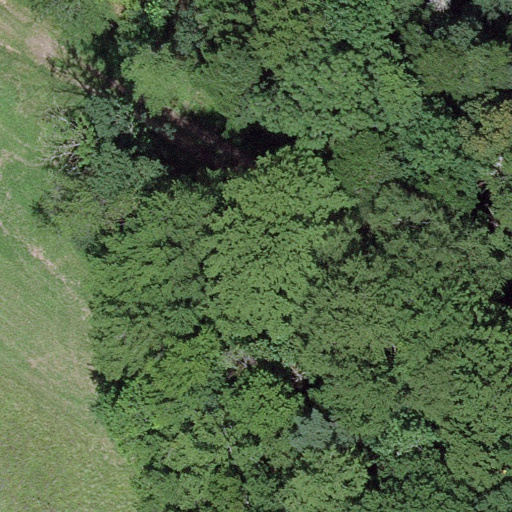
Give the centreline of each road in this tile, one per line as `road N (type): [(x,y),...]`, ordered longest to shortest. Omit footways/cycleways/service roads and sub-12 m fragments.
road 1 (track): [(169,102),(511,362)]
road 2 (track): [(65,0),(169,102),(0,24)]
